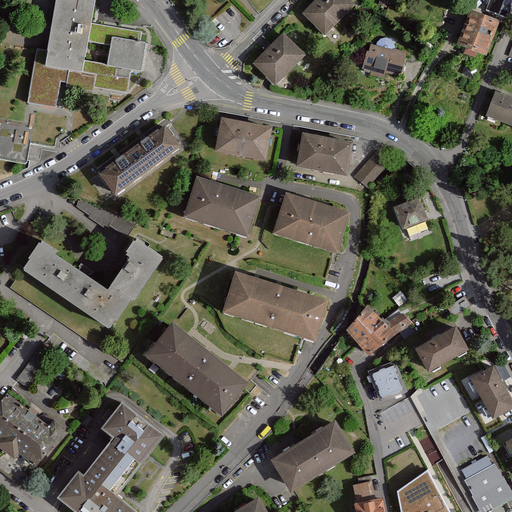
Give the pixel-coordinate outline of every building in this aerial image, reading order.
[(34,53),(25,106),(53,112),(57,89),(91,94),(119,98),(125,95),(129,74),(141,76),(145,46),(136,45),(138,34),(89,27),(93,1),(84,0),(53,0),(45,55),(34,53)] [(343,0),(317,0),(300,18),(322,41),(353,10),(343,0)] [(511,0),(493,0),(488,14),(504,21),(511,0)] [(500,27),(469,15),(456,49),(487,61),(500,27)] [(250,67),(272,91),(303,61),(281,38),(250,67)] [(365,44),(356,74),(382,83),(385,72),(399,77),(405,57),(365,44)] [(511,103),(493,97),(484,122),(511,131),(511,103)] [(0,121),(0,159),(24,164),(30,127),(0,121)] [(219,123),(211,157),(263,168),(270,134),(219,123)] [(164,125),(99,174),(115,195),(180,146),(164,125)] [(300,138),(294,172),(345,182),(352,148),(300,138)] [(375,152),(350,179),(365,192),(390,165),(375,152)] [(194,181),(181,222),(248,243),(261,202),(194,181)] [(283,198),(270,238),(332,258),(345,218),(283,198)] [(392,211),(401,234),(424,224),(415,201),(392,211)] [(109,333),(127,307),(130,309),(164,263),(132,240),(119,258),(127,264),(106,294),(58,259),(60,257),(43,245),(31,260),(34,262),(26,272),(109,333)] [(240,277),(227,317),(315,347),(329,307),(240,277)] [(372,306),(347,330),(369,351),(396,330),(412,323),(401,311),(386,321),(372,306)] [(151,352),(225,413),(250,382),(177,322),(151,352)] [(415,345),(429,369),(468,347),(455,323),(415,345)] [(32,360),(17,379),(28,386),(42,368),(32,360)] [(393,361),(368,371),(380,400),(404,390),(393,361)] [(470,374),(494,415),(511,404),(511,396),(492,362),(470,374)] [(4,396),(0,400),(0,453),(13,464),(17,459),(32,471),(62,434),(50,424),(46,429),(4,396)] [(53,503),(64,511),(127,511),(113,501),(161,440),(120,407),(98,434),(110,443),(80,480),(75,476),(53,503)] [(39,415),(47,423),(52,419),(44,411),(39,415)] [(334,419),(275,454),(294,486),(353,451),(334,419)] [(487,455),(460,469),(483,511),(511,495),(511,494),(495,462),(492,464),(487,455)] [(450,511),(428,468),(397,489),(401,511),(450,511)] [(379,511),(372,482),(349,488),(354,511),(379,511)] [(229,511),(269,511),(259,494),(229,511)]
